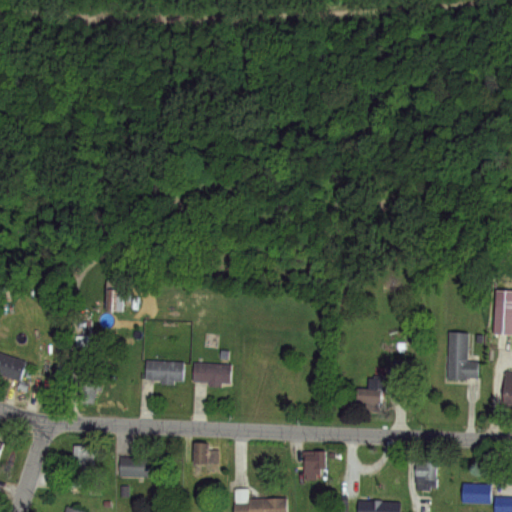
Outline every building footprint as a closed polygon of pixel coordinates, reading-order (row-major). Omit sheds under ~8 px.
[(106,290),(123,290),(123,311),(106,311),(106,290)] [(496,290),(511,290),(511,333),(494,333),(496,290)] [(77,327),(93,328),(92,351),(82,351),(83,342),(76,341),(77,327)] [(449,331),(469,332),(468,361),(478,361),(477,378),(465,377),(465,380),(447,379),(449,331)] [(0,352),(25,361),(19,381),(0,374),(0,352)] [(145,361),(183,362),(182,381),(174,380),(173,385),(161,385),(161,380),(144,379),(145,361)] [(194,364),(231,365),(230,383),(221,383),(221,388),(207,387),(207,379),(194,379),(194,364)] [(389,366),(410,367),(410,383),(388,382),(389,366)] [(511,371),(503,371),(501,405),(511,405),(511,371)] [(78,372),(100,372),(100,390),(94,390),(94,402),(78,402),(78,372)] [(366,378),(378,379),(377,389),(382,389),(381,401),(357,400),(357,388),(366,388),(366,378)] [(193,442),(207,443),(207,448),(218,449),(218,462),(193,462),(193,442)] [(75,445),(92,446),(92,467),(96,467),(95,473),(69,473),(69,454),(74,454),(75,445)] [(313,450),(326,450),(326,470),(316,470),(316,466),(305,466),(305,455),(313,456),(313,450)] [(119,456),(156,457),(156,475),(118,474),(119,456)] [(425,460),(437,461),(436,480),(424,480),(424,476),(416,475),(416,465),(425,466),(425,460)] [(463,483),(492,484),(491,503),(463,502),(463,483)] [(233,511),(233,488),(248,488),(248,499),(286,498),(286,511),(233,511)] [(495,511),(496,496),(511,496),(511,511),(495,511)] [(357,511),(358,499),(400,501),(399,511),(357,511)]
